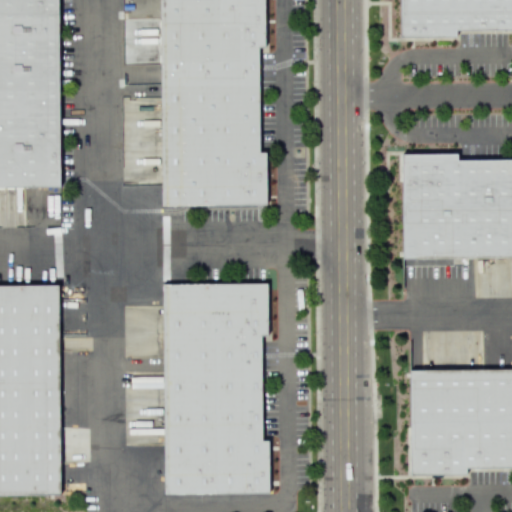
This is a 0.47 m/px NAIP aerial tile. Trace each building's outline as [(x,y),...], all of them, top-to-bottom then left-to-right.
[(0,0),(62,0),(62,183),(0,182),(0,0)] [(157,0),(160,207),(269,205),(266,0),(157,0)] [(397,0),(511,0),(511,36),(399,38),(397,0)] [(399,157),(511,155),(511,257),(402,260),(399,157)] [(159,279),(161,490),(266,488),(266,436),(259,436),(258,330),(265,329),(265,277),(159,279)] [(0,279),(0,489),(62,489),(60,279),(0,279)] [(408,374),(511,373),(511,478),(409,479),(408,374)]
